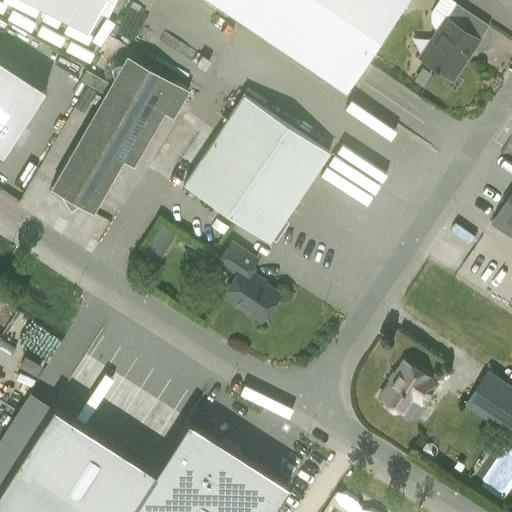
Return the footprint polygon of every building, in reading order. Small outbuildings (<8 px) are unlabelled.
[(1,0),(86,44),(108,0),(1,0)] [(212,0),(345,88),(403,0),(212,0)] [(479,40),(447,18),(457,2),(453,0),(438,0),(431,12),(430,17),(431,22),(434,26),(437,29),(419,57),(452,79),(479,40)] [(127,53),(122,63),(117,62),(114,65),(113,67),(112,72),(115,75),(51,187),(92,211),(122,159),(132,164),(165,107),(175,113),(188,89),(127,53)] [(0,153),(2,155),(46,87),(0,57),(0,153)] [(85,69),(81,79),(102,88),(106,77),(85,69)] [(269,240),(319,166),(329,152),(242,94),(183,182),(269,240)] [(325,162),(303,193),(348,226),(371,195),(325,162)] [(511,191),(493,220),(511,233),(511,191)] [(260,320),(279,291),(247,270),(256,256),(233,241),(218,263),(236,276),(223,295),(260,320)] [(24,355),(18,366),(36,376),(42,366),(24,355)] [(379,396),(403,411),(401,414),(405,417),(409,419),(414,419),(418,417),(425,406),(422,404),(436,382),(402,360),(379,396)] [(511,434),(511,383),(489,368),(466,403),(511,434)] [(186,418),(154,469),(52,404),(0,484),(0,511),(269,511),(288,483),(186,418)]
